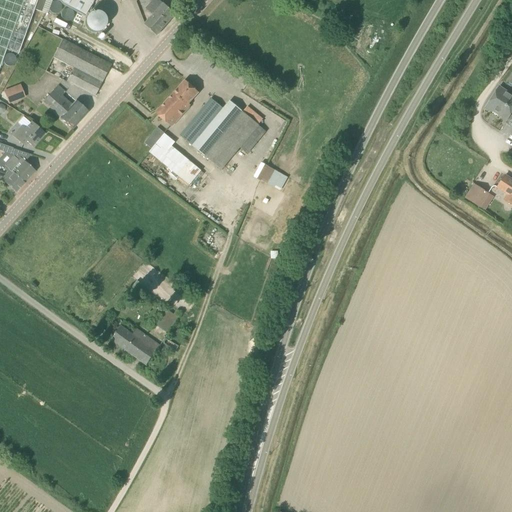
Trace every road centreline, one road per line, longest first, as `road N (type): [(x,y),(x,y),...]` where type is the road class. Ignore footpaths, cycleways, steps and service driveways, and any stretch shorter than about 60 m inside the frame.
road 1 (secondary): [(279,382),(362,202),(478,0)]
road 2 (secondary): [(441,0),(339,192),(282,346),(279,382)]
road 3 (tertiary): [(0,227),(205,0)]
road 4 (track): [(235,221),(168,401)]
road 5 (track): [(511,58),(478,103),(473,123),(478,139),(511,172)]
road 6 (secondary): [(243,511),(279,382)]
road 7 (track): [(111,511),(168,401)]
